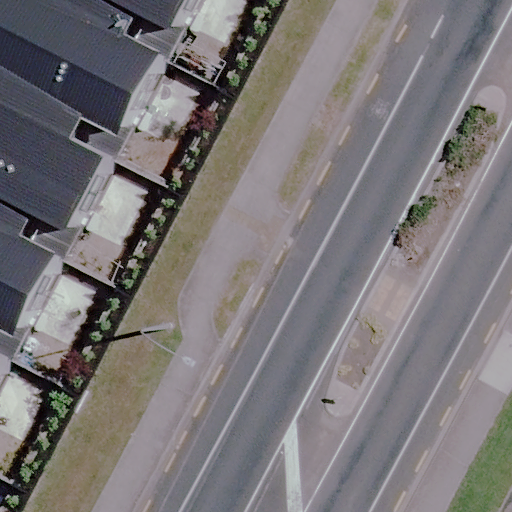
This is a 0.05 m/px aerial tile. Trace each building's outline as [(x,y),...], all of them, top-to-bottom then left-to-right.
[(176,18),(140,0),(0,0),(0,53),(124,118),(160,136),(197,65),(161,46),(176,18)] [(140,0),(176,18),(212,37),(230,0),(140,0)] [(0,177),(73,216),(106,233),(145,159),(112,142),(124,118),(0,53),(0,177)] [(73,216),(0,177),(0,313),(51,340),(92,263),(57,246),(73,216)] [(51,341),(0,314),(0,396),(16,406),(51,341)]
